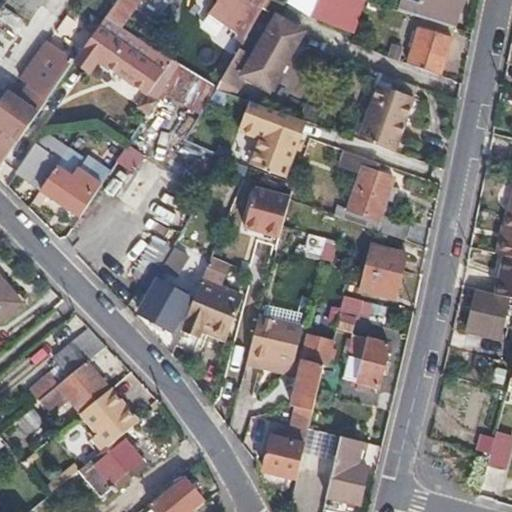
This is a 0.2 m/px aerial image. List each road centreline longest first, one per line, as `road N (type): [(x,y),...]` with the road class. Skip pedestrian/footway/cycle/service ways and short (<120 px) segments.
road 1 (residential): [(500,0),(393,495)]
road 2 (residential): [(0,207),(192,414),(251,511)]
